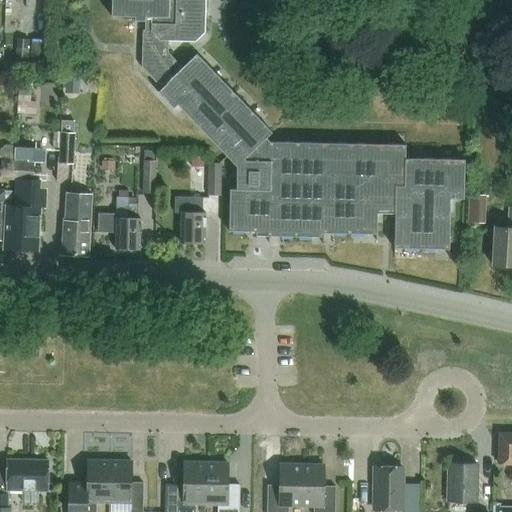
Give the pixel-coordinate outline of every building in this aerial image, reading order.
[(26,0),(26,8),(36,8),(36,0),(26,0)] [(111,0),(111,16),(135,17),(134,21),(145,22),(145,30),(142,30),(141,68),(161,89),(157,92),(173,109),(177,105),(236,167),(236,190),(230,190),(228,232),(268,233),(268,237),(323,238),(323,234),(377,235),(377,215),(395,215),(394,249),(449,251),(450,200),(464,201),(465,161),(405,160),(406,146),(270,143),(266,139),(272,134),(196,55),(182,69),(168,54),(168,42),(195,43),(204,34),(205,0),(111,0)] [(27,39),(15,38),(13,62),(25,63),(27,39)] [(30,73),(44,74),(46,41),(32,40),(30,73)] [(64,77),(63,88),(66,88),(66,94),(79,94),(80,77),(64,77)] [(62,121),(61,132),(74,133),(74,122),(62,121)] [(74,133),(61,132),(60,132),(58,162),(74,163),(75,133),(74,133)] [(13,161),(14,145),(5,144),(1,148),(1,161),(13,161)] [(15,207),(11,207),(7,207),(4,250),(38,252),(41,208),(45,208),(46,191),(40,190),(40,181),(33,181),(35,151),(15,150),(14,162),(18,162),(17,180),(15,207)] [(144,151),(144,160),(154,161),(154,152),(144,151)] [(204,157),(191,157),(191,167),(204,167),(204,157)] [(155,194),(157,161),(144,160),(143,193),(155,194)] [(18,162),(14,162),(1,161),(0,175),(0,179),(17,180),(18,162)] [(102,161),(102,171),(115,171),(115,162),(102,161)] [(221,196),(222,164),(209,163),(208,195),(221,196)] [(11,207),(12,192),(0,191),(0,240),(1,241),(3,207),(7,207),(11,207)] [(66,221),(64,256),(87,257),(91,196),(70,195),(68,221),(66,221)] [(140,218),(137,218),(137,204),(128,203),(129,197),(116,197),(116,215),(98,214),(97,233),(115,234),(115,251),(139,251),(140,218)] [(175,198),(175,214),(181,214),(180,244),(204,245),(205,213),(203,213),(203,198),(193,198),(175,198)] [(511,208),(509,208),(508,228),(495,228),(493,266),(511,266),(511,208)] [(486,213),(469,212),(468,222),(485,223),(486,213)] [(511,432),(498,432),(497,464),(511,464),(511,432)] [(49,461),(7,460),(7,490),(48,491),(49,461)] [(109,502),(110,462),(88,461),(87,488),(69,488),(69,511),(96,511),(97,502),(109,502)] [(110,462),(109,502),(131,503),(130,511),(143,511),(144,483),(132,483),(132,462),(110,462)] [(205,504),(206,463),(184,463),(183,489),(166,488),(165,511),(193,511),(194,504),(205,504)] [(206,463),(205,504),(218,504),(217,511),(239,511),(240,485),(228,485),(228,464),(206,463)] [(477,502),(477,464),(448,463),(447,501),(477,502)] [(301,506),(302,465),(280,465),(280,486),(268,486),(267,511),(288,511),(289,506),(301,506)] [(302,465),(301,506),(314,506),(313,511),(335,511),(336,487),(324,487),(324,466),(302,465)] [(397,511),(401,511),(402,467),(375,467),(375,511),(397,511)] [(0,506),(8,507),(8,493),(0,493),(0,506)]
